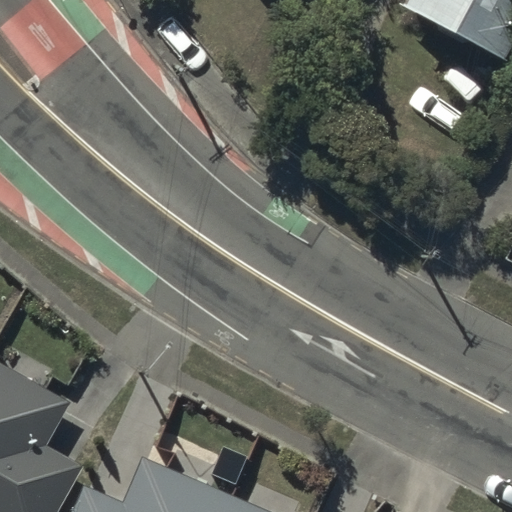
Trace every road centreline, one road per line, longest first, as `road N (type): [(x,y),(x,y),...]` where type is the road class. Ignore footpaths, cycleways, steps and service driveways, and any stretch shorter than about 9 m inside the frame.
road 1 (tertiary): [(511,414),(281,289),(176,220),(57,122)]
road 2 (trunk): [(19,0),(57,122)]
